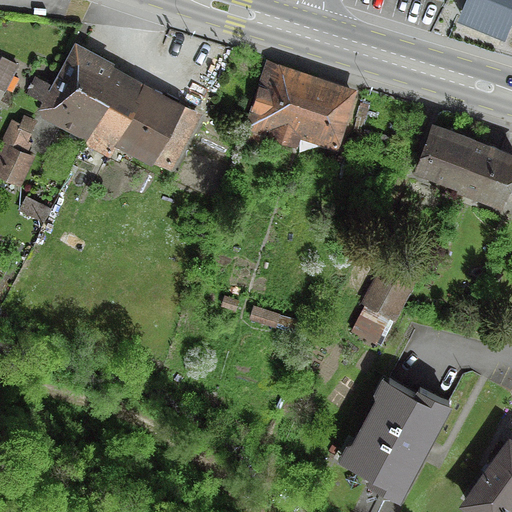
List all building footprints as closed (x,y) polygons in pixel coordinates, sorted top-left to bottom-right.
[(511,0),(465,0),(461,10),(503,27),(511,4),(511,0)] [(115,64),(75,43),(53,86),(35,77),(26,94),(42,102),(36,115),(87,142),(123,73),(113,67),(115,64)] [(0,57),(0,88),(1,89),(14,65),(0,58),(0,57)] [(296,131),(336,144),(351,95),(266,67),(243,139),(259,145),(263,131),(293,141),(296,131)] [(123,73),(87,142),(86,145),(110,156),(114,148),(153,167),(155,162),(174,172),(203,112),(123,73)] [(22,146),(21,145),(32,121),(22,116),(19,124),(11,120),(0,143),(0,176),(14,182),(26,154),(20,152),(22,146)] [(416,168),(457,183),(473,141),(432,126),(416,168)] [(511,165),(511,155),(473,141),(457,183),(499,199),(511,165)] [(24,198),(18,209),(42,221),(48,209),(24,198)] [(364,303),(388,315),(409,276),(385,264),(364,303)] [(249,317),(292,332),(296,321),(252,306),(249,317)] [(370,475),(366,482),(396,498),(447,401),(418,386),(414,392),(390,379),(381,397),(375,398),(353,439),(355,445),(346,462),(370,475)] [(511,442),(508,439),(464,500),(480,511),(498,511),(508,500),(511,502),(511,442)]
